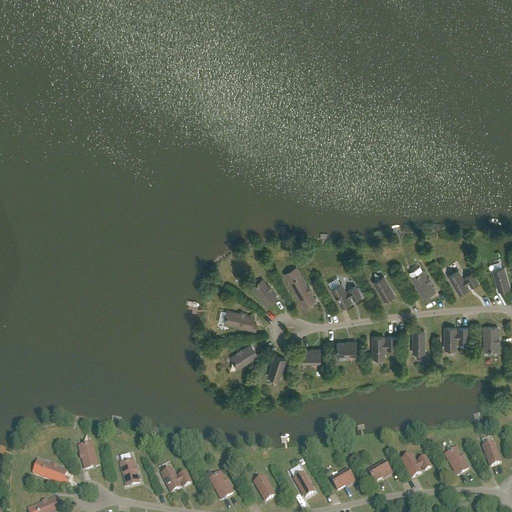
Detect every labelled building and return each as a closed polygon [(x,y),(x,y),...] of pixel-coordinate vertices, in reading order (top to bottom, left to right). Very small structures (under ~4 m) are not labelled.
[(499,291),(510,288),(504,267),(493,270),(499,291)] [(478,283),(472,272),(466,276),(467,278),(464,280),(458,270),(449,276),(459,294),(469,288),(466,284),(469,282),(472,287),(478,283)] [(423,271),(412,277),(424,298),(435,291),(430,282),(431,281),(429,278),(428,278),(423,271)] [(308,287),(304,280),(301,274),(289,281),(306,310),(311,307),(309,304),(316,300),(310,291),(311,290),(309,287),(308,287)] [(374,282),(385,301),(395,295),(384,276),(374,282)] [(269,285),(268,286),(262,279),(252,288),(267,306),(277,298),(270,289),(272,288),(269,285)] [(331,289),(342,307),(352,301),(349,297),(352,295),(355,300),(361,296),(355,286),(349,289),(350,291),(347,293),(341,283),(331,289)] [(252,330),(255,317),(244,314),(244,313),(240,312),(240,313),(231,312),(228,325),(252,330)] [(484,351),(498,351),(498,342),(499,342),(499,338),(498,338),(498,327),(484,327),(484,351)] [(456,328),(445,328),(445,349),(456,349),(456,337),(459,337),(459,340),(467,340),(467,328),(459,328),(459,333),(456,333),(456,328)] [(425,331),(413,331),(413,353),(425,353),(425,331)] [(373,337),(373,358),(384,358),(384,346),(388,346),(388,349),(395,349),(395,337),(387,337),(388,342),(384,342),(384,337),(373,337)] [(357,343),(337,343),(337,354),(357,354),(357,343)] [(258,356),(251,344),(242,350),(241,349),(237,351),(238,353),(231,357),(238,369),(258,356)] [(321,350),(301,350),(301,362),(321,362),(321,350)] [(275,355),(268,376),(279,380),(286,359),(275,355)] [(491,468),(501,464),(493,443),(483,447),(491,468)] [(92,444),(79,447),(81,456),(80,456),(81,460),(82,460),(85,470),(98,467),(92,444)] [(457,449),(445,456),(457,476),(469,470),(463,460),(464,459),(462,456),(461,457),(457,449)] [(401,461),(412,479),(422,474),(419,469),(422,468),(425,472),(431,468),(425,458),(419,462),(420,464),(417,465),(411,456),(401,461)] [(133,461),(120,464),(127,487),(140,484),(137,473),(138,473),(137,469),(136,469),(133,461)] [(62,485),(67,472),(57,468),(57,467),(54,466),(53,467),(45,464),(40,476),(62,485)] [(369,474),(375,484),(391,474),(386,464),(369,474)] [(184,488),(191,484),(186,473),(179,477),(180,479),(177,480),(172,470),(162,475),(171,494),(181,489),(179,484),(182,483),(184,488)] [(349,472),(332,482),(338,492),(355,482),(349,472)] [(221,473),(210,480),(222,501),(233,494),(228,484),(229,484),(227,480),(226,481),(221,473)] [(294,480),(305,499),(315,493),(304,474),(294,480)] [(264,478),(254,484),(265,503),(275,497),(264,478)] [(36,511),(59,511),(62,511),(57,498),(47,503),(46,501),(43,503),(43,504),(35,508),(36,511)]
